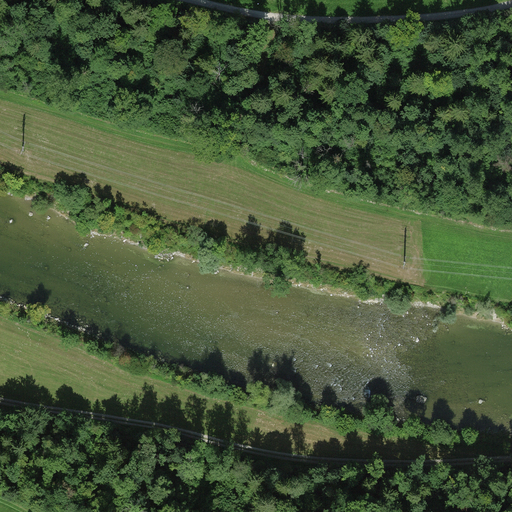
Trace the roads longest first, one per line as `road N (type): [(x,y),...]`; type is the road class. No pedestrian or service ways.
road 1 (unknown): [(511,235),(312,195),(238,165),(0,96)]
road 2 (track): [(0,399),(328,460),(511,458)]
road 3 (track): [(203,0),(331,16),(511,1)]
road 4 (track): [(275,15),(238,165)]
